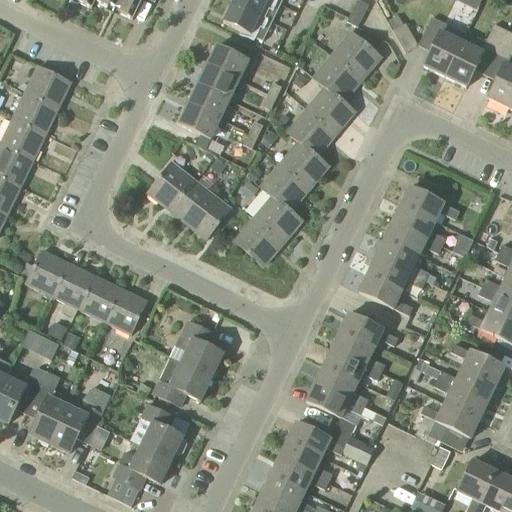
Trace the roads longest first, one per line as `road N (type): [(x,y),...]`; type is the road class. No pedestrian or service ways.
road 1 (residential): [(297,338),(82,234),(153,78)]
road 2 (residential): [(297,338),(406,128),(432,130),(511,166)]
road 3 (residential): [(216,511),(297,338)]
road 4 (residential): [(153,78),(0,11)]
